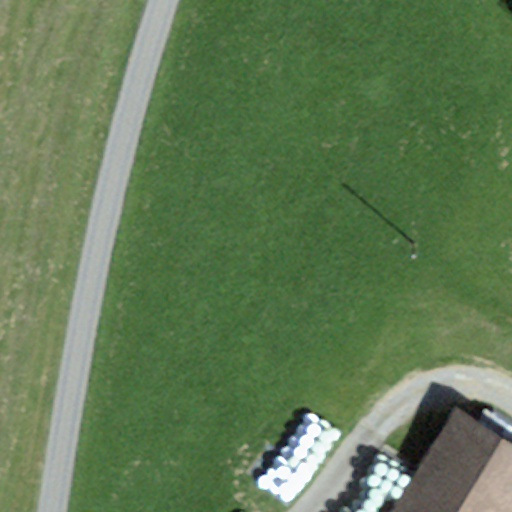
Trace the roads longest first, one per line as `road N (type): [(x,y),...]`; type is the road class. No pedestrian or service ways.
road 1 (residential): [(52,511),(105,216),(165,0)]
road 2 (track): [(511,397),(452,384),(400,404),(317,501)]
